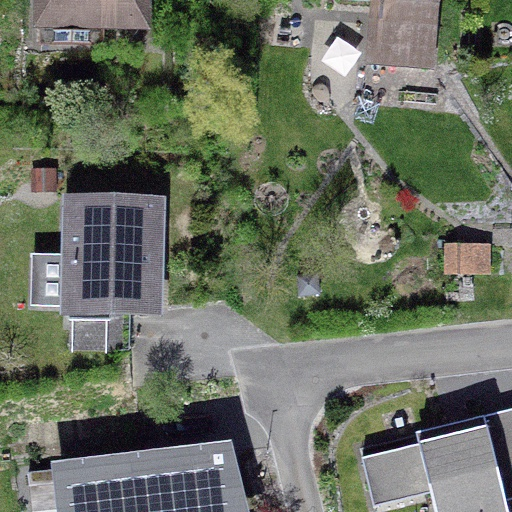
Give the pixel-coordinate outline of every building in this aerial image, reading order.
[(96,25),(138,27),(138,0),(37,0),(36,46),(96,47),(96,25)] [(429,0),(374,0),(369,61),(424,66),(429,0)] [(146,278),(147,209),(67,208),(65,309),(106,310),(106,315),(125,315),(150,316),(151,278),(146,278)] [(511,511),(511,501),(493,419),(424,435),(441,511),(511,511)] [(82,511),(223,511),(217,455),(78,471),(82,511)]
